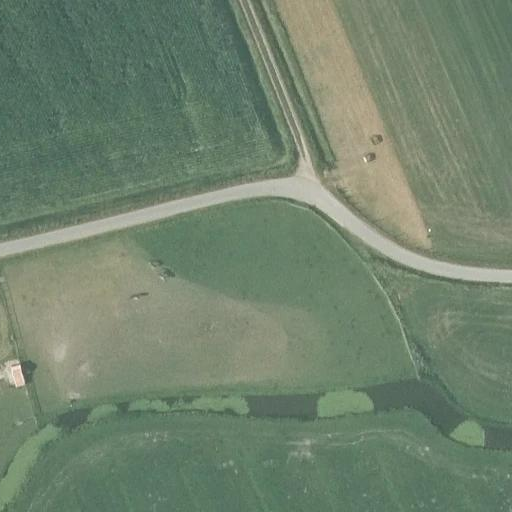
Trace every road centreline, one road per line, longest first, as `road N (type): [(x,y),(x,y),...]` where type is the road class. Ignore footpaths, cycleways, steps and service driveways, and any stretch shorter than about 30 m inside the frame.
road 1 (unclassified): [(0,255),(266,189),(312,193)]
road 2 (unclassified): [(511,279),(422,268),(391,255),(312,193)]
road 3 (track): [(312,193),(242,0)]
